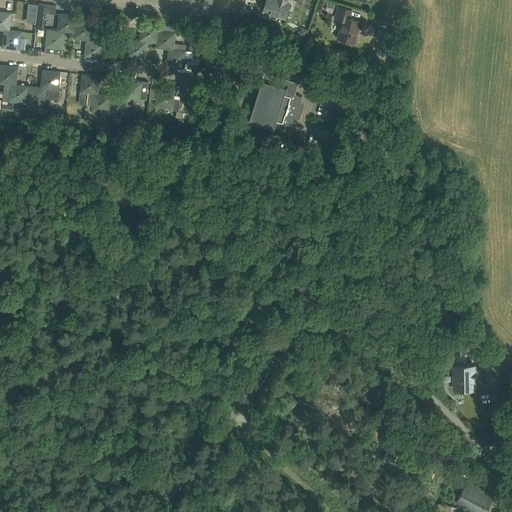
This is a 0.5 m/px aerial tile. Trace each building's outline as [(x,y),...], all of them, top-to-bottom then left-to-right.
[(270,19),(272,15),(285,19),(291,3),(289,2),(289,0),(266,0),(263,11),(265,12),(263,16),(270,19)] [(321,10),(324,2),(319,1),(316,8),(321,10)] [(37,14),(38,3),(29,2),(28,13),(37,14)] [(38,5),(37,11),(46,12),(47,4),(38,3),(38,5)] [(353,43),(357,31),(356,30),(359,21),(348,18),(350,10),(337,6),(334,18),(341,20),(336,38),(353,43)] [(0,29),(5,30),(10,31),(10,30),(12,14),(0,12),(0,29)] [(65,33),(75,34),(76,21),(77,16),(60,14),(59,16),(53,15),(52,30),(52,31),(65,32),(65,33)] [(86,40),(92,41),(92,40),(94,18),(88,17),(87,22),(76,21),(75,34),(74,39),(86,40)] [(158,30),(158,25),(141,23),(139,41),(146,41),(146,42),(147,42),(156,43),(158,30)] [(173,49),(176,27),(158,25),(158,30),(156,43),(155,48),(168,49),(173,49)] [(5,30),(3,48),(20,50),(22,32),(21,31),(22,28),(16,27),(15,31),(10,30),(10,31),(5,30)] [(63,50),(65,33),(65,32),(52,31),(52,30),(48,30),(45,48),(46,48),(45,53),(63,55),(63,50)] [(92,41),(86,40),(85,57),(102,59),(104,42),(92,40),(92,41)] [(145,59),(147,42),(139,41),(129,40),(127,57),(129,57),(129,61),(135,62),(136,58),(145,59)] [(169,49),(169,51),(167,67),(184,69),(186,51),(174,50),(169,49)] [(17,85),(17,84),(19,67),(1,65),(1,66),(0,66),(0,83),(4,84),(12,85),(17,85)] [(61,72),(44,70),(42,87),(46,88),(52,89),(51,99),(59,100),(60,89),(59,89),(61,72)] [(299,119),(302,111),(298,109),(302,96),(296,94),(299,83),(265,72),(249,120),(274,128),(274,126),(285,129),(286,124),(292,126),(295,118),(299,119)] [(94,93),(98,94),(100,77),(83,75),(81,92),(80,98),(86,98),(86,93),(94,94),(94,93)] [(125,79),(123,97),(128,97),(128,98),(147,100),(149,82),(125,79)] [(27,104),(29,86),(17,84),(17,85),(12,85),(4,84),(2,101),(10,102),(27,104)] [(46,88),(42,87),(29,86),(27,104),(45,106),(45,104),(50,104),(51,99),(52,89),(46,88)] [(178,111),(184,112),(185,101),(179,100),(174,99),(175,90),(157,88),(155,106),(173,108),(173,111),(178,111)] [(109,113),(111,95),(98,94),(94,93),(94,94),(92,111),(109,113)] [(123,97),(111,95),(109,113),(126,115),(131,115),(132,105),(127,105),(128,98),(128,97),(123,97)] [(134,124),(144,125),(145,114),(135,113),(134,124)] [(104,197),(103,189),(109,189),(108,180),(97,181),(98,189),(99,189),(99,198),(104,197)] [(142,187),(137,187),(136,186),(120,186),(120,202),(137,202),(137,199),(143,199),(143,203),(144,203),(144,215),(156,215),(154,183),(142,183),(142,187)] [(466,344),(474,344),(474,342),(474,331),(471,331),(465,331),(466,344)] [(474,388),(474,365),(454,365),(454,380),(457,379),(457,389),(474,388)] [(474,511),(485,511),(494,494),(469,482),(476,468),(467,463),(457,484),(463,487),(455,503),(474,511)] [(439,503),(437,511),(450,511),(452,505),(439,503)]
